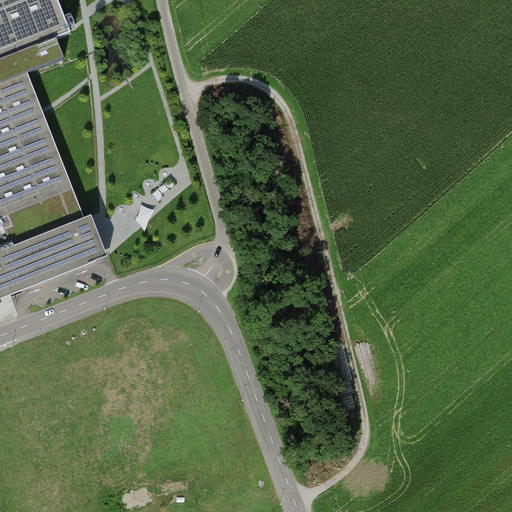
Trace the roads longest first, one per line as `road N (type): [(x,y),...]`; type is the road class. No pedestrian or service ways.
road 1 (track): [(294,500),(340,477),(365,442),(365,425),(292,124),(278,96),(245,80),(185,92)]
road 2 (unclassified): [(199,288),(223,233),(163,0)]
road 3 (unclassified): [(199,288),(230,329),(298,511)]
road 4 (unclassified): [(0,336),(138,283),(175,280),(199,288)]
